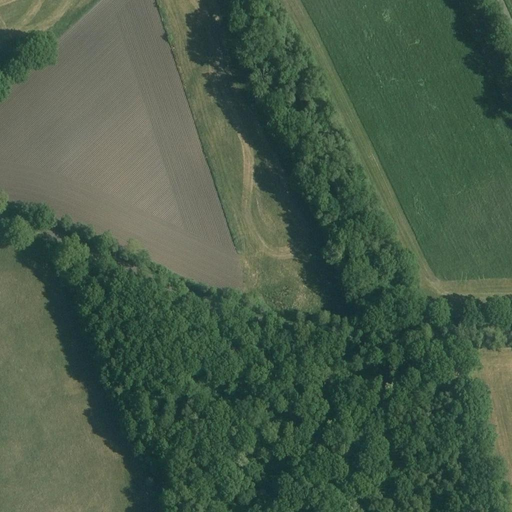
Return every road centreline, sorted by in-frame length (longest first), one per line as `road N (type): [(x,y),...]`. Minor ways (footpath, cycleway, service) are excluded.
road 1 (unclassified): [(0,219),(65,239),(260,326),(369,338),(511,335)]
road 2 (track): [(441,336),(432,354),(369,382),(301,511)]
